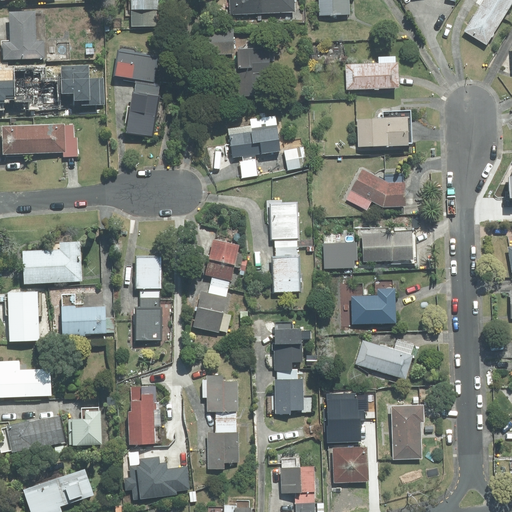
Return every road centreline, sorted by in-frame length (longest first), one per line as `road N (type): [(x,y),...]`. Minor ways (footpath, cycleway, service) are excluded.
road 1 (residential): [(470,466),(461,208),(473,112)]
road 2 (residential): [(0,202),(181,190)]
